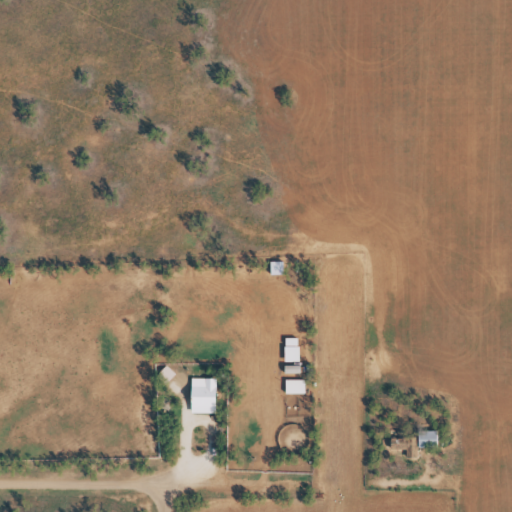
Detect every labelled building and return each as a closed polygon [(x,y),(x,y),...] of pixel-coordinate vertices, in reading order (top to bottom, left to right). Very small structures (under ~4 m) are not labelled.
[(275,258),(276,271),(292,271),(291,258),(275,258)] [(195,374),(195,410),(228,409),(227,374),(195,374)] [(289,378),(290,392),(310,391),(310,377),(289,378)] [(434,447),(434,430),(415,430),(415,447),(434,447)] [(410,457),(410,434),(388,434),(388,451),(401,451),(401,457),(410,457)]
